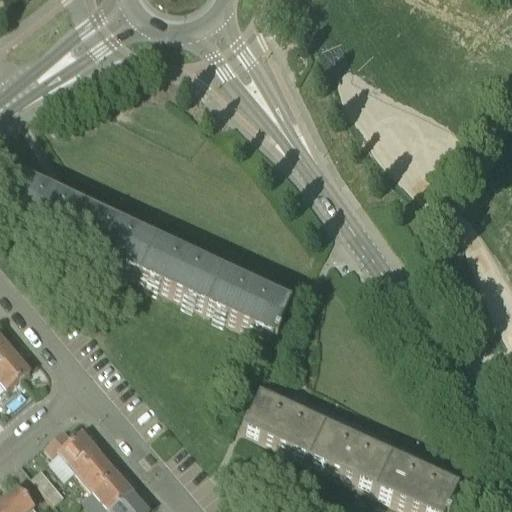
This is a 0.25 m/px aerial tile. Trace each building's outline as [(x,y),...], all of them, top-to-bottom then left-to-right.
[(70,255),(86,221),(54,205),(20,189),(4,223),(70,255)] [(137,286),(153,253),(118,236),(86,221),(70,255),(137,286)] [(203,318),(219,285),(186,269),(153,253),(137,286),(203,318)] [(219,285),(203,318),(270,350),(271,347),(274,348),(276,343),(273,342),(286,316),(254,301),(219,285)] [(0,368),(11,359),(0,345),(0,368)] [(11,359),(0,368),(0,393),(5,399),(10,395),(12,397),(18,391),(16,390),(29,379),(11,359)] [(307,470),(323,436),(289,420),(256,404),(240,438),(307,470)] [(373,502),(389,468),(359,453),(323,436),(307,470),(373,502)] [(73,480),(97,460),(80,440),(71,448),(63,439),(44,455),(52,465),(57,461),(73,480)] [(90,500),(114,480),(97,460),(73,480),(90,500)] [(389,468),(373,502),(394,511),(449,511),(455,500),(422,484),(389,468)] [(46,504),(56,496),(40,477),(31,485),(46,504)] [(99,511),(116,511),(131,500),(114,480),(90,500),(99,511)] [(0,511),(29,511),(15,495),(0,507),(0,511)] [(56,496),(46,504),(53,511),(62,503),(56,496)] [(140,511),(131,500),(116,511),(140,511)]
